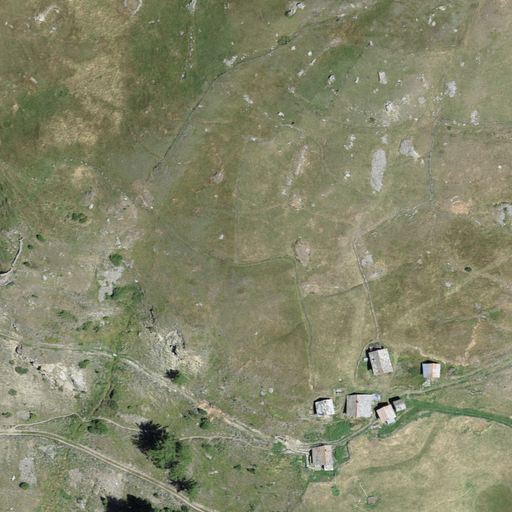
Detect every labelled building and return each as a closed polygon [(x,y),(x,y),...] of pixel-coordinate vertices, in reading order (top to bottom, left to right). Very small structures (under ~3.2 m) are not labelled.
[(380,352),(362,354),(364,377),(382,376),(380,352)] [(432,365),(416,364),(415,379),(431,380),(432,365)] [(373,397),(340,395),(339,419),(362,420),(363,400),(373,401),(373,397)] [(324,402),(306,402),(307,419),(325,418),(324,402)] [(382,406),(385,413),(397,409),(395,402),(382,406)] [(326,448),(305,448),(304,467),(316,467),(326,467),(326,448)]
